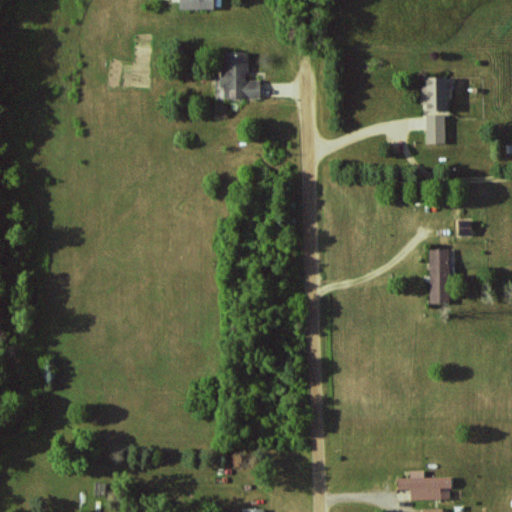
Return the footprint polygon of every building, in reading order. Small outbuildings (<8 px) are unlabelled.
[(183,0),(184,10),(218,9),(218,0),(183,0)] [(225,53),(226,88),(227,88),(228,99),(264,98),(263,80),(251,81),(250,52),(225,53)] [(450,78),(427,78),(428,111),(450,111),(450,78)] [(447,115),(428,115),(429,144),(448,143),(447,115)] [(433,304),(453,304),(451,249),(431,250),(433,304)] [(426,477),(426,470),(412,470),(412,477),(400,478),(400,489),(412,489),(412,500),(442,499),(442,489),(452,488),(452,477),(426,477)]
